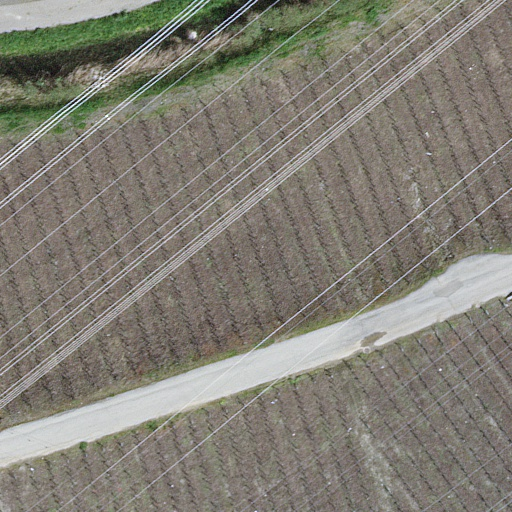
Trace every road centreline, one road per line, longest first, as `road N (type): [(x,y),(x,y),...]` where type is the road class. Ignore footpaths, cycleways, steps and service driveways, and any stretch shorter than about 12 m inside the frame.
road 1 (unclassified): [(0,456),(282,369),(511,278)]
road 2 (unclassified): [(0,20),(142,0)]
